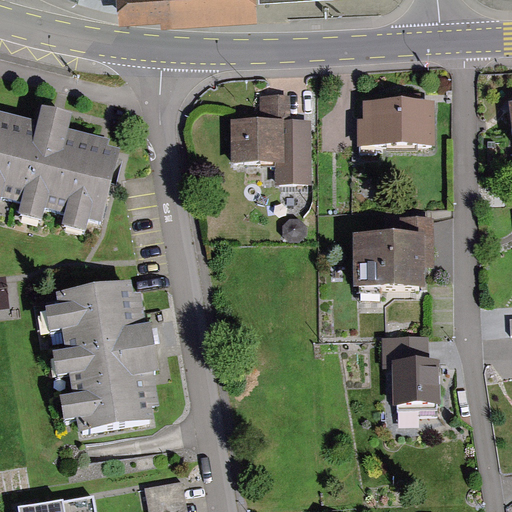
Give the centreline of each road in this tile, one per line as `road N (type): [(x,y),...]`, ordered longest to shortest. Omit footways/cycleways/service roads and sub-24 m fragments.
road 1 (residential): [(463,42),(466,334),(496,511)]
road 2 (residential): [(222,511),(161,127),(160,49)]
road 3 (secondary): [(440,42),(160,49)]
road 4 (secondary): [(160,49),(0,19)]
